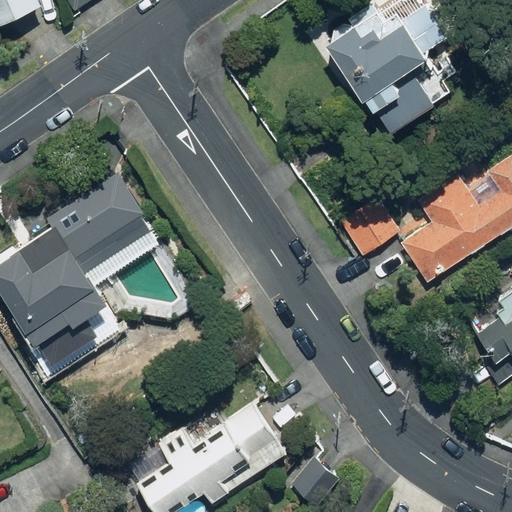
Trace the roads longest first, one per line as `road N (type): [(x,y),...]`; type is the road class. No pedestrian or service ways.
road 1 (residential): [(511,499),(451,469),(389,416),(133,42)]
road 2 (residential): [(133,42),(0,131)]
